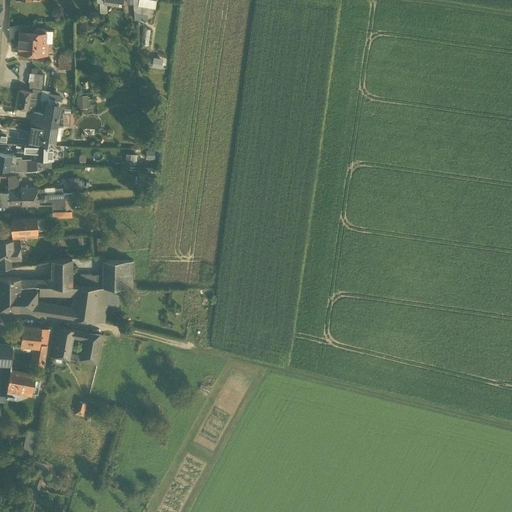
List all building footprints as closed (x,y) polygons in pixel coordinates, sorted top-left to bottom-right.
[(155,0),(139,0),(139,6),(147,8),(148,8),(155,9),(155,5),(155,0)] [(139,7),(133,6),(134,19),(145,21),(147,8),(139,6),(139,7)] [(33,32),(19,31),(18,52),(44,53),(45,53),(46,52),(47,45),(46,44),(44,43),(45,33),(45,30),(37,30),(36,29),(33,32)] [(151,66),(162,67),(163,57),(152,56),(151,66)] [(42,75),(34,74),(33,82),(29,81),(28,87),(32,88),(41,89),(42,78),(41,78),(42,75)] [(41,89),(32,88),(32,92),(31,97),(40,98),(41,89)] [(32,92),(19,90),(16,107),(29,109),(31,97),(32,92)] [(61,96),(50,94),(48,96),(47,101),(48,101),(47,104),(58,106),(61,96)] [(87,94),(78,95),(79,107),(87,106),(87,94)] [(40,98),(31,97),(29,109),(38,110),(40,98)] [(47,104),(45,112),(40,111),(32,110),(30,121),(31,121),(49,125),(55,125),(58,106),(47,104)] [(49,125),(31,121),(29,136),(40,138),(53,140),(55,126),(49,125)] [(40,138),(29,136),(27,144),(39,145),(40,138)] [(10,143),(0,143),(0,150),(8,152),(10,143)] [(154,152),(124,151),(124,166),(148,166),(148,158),(154,159),(154,152)] [(41,160),(21,160),(21,158),(15,158),(15,157),(8,155),(6,170),(12,171),(20,171),(41,169),(41,160)] [(125,174),(124,182),(133,183),(134,175),(125,174)] [(17,177),(7,178),(8,186),(8,191),(17,191),(17,177)] [(79,178),(69,178),(69,186),(79,186),(79,178)] [(17,191),(8,191),(8,197),(8,204),(20,204),(20,198),(41,197),(40,191),(17,191)] [(52,204),(52,211),(65,211),(65,194),(45,195),(45,197),(44,197),(41,197),(41,204),(52,204)] [(36,217),(11,219),(12,239),(19,239),(37,238),(36,217)] [(12,239),(0,239),(0,260),(10,260),(13,260),(12,239)] [(62,259),(51,260),(51,268),(72,266),(72,258),(62,259)] [(10,260),(0,260),(0,268),(10,268),(10,260)] [(134,261),(104,261),(104,275),(104,286),(107,287),(108,287),(132,288),(134,261)] [(72,266),(51,268),(51,286),(53,286),(72,286),(72,266)] [(104,275),(80,274),(80,286),(97,286),(104,286),(104,275)] [(20,278),(0,277),(0,309),(19,310),(20,291),(20,287),(20,281),(20,279),(20,278)] [(80,286),(77,286),(76,293),(76,294),(74,308),(72,316),(92,319),(97,286),(80,286)] [(104,286),(97,286),(92,319),(102,321),(108,287),(107,287),(104,286)] [(20,291),(19,310),(34,311),(35,303),(36,293),(36,291),(20,291)] [(56,306),(35,303),(34,311),(55,314),(56,306)] [(65,307),(56,306),(55,314),(63,315),(65,307)] [(74,308),(65,307),(63,315),(72,316),(74,308)] [(40,327),(22,325),(19,342),(34,344),(38,345),(38,344),(40,328),(40,327)] [(73,330),(58,327),(53,355),(67,358),(71,336),(73,330)] [(48,328),(40,328),(38,344),(45,344),(48,328)] [(82,332),(73,330),(71,336),(80,338),(82,332)] [(102,335),(89,333),(88,339),(84,356),(82,356),(80,361),(97,364),(102,335)] [(11,345),(0,344),(0,362),(10,363),(11,345)] [(38,345),(34,344),(32,363),(42,365),(45,344),(38,344),(38,345)] [(34,376),(9,371),(7,386),(6,389),(31,394),(34,376)] [(40,377),(34,376),(31,394),(37,395),(40,377)] [(80,401),(76,413),(82,414),(85,403),(80,401)] [(26,428),(22,450),(32,452),(36,430),(26,428)]
